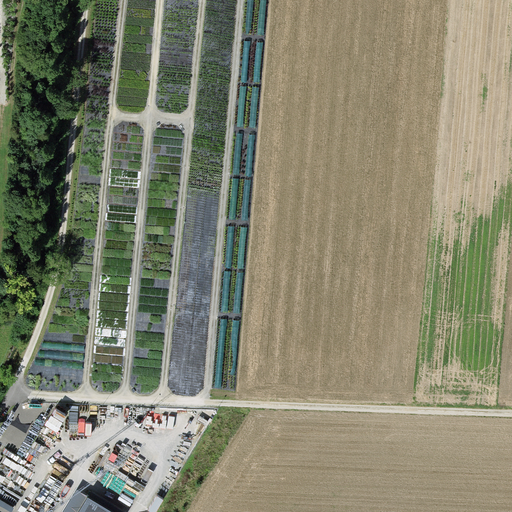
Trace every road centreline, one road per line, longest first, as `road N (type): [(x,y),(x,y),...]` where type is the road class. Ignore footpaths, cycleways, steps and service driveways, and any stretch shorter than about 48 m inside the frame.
road 1 (track): [(511,413),(13,393),(54,274),(84,0)]
road 2 (track): [(202,402),(238,0)]
road 3 (track): [(161,400),(202,0)]
road 4 (track): [(124,398),(159,0)]
road 5 (track): [(82,396),(123,0)]
road 6 (track): [(30,0),(0,243)]
